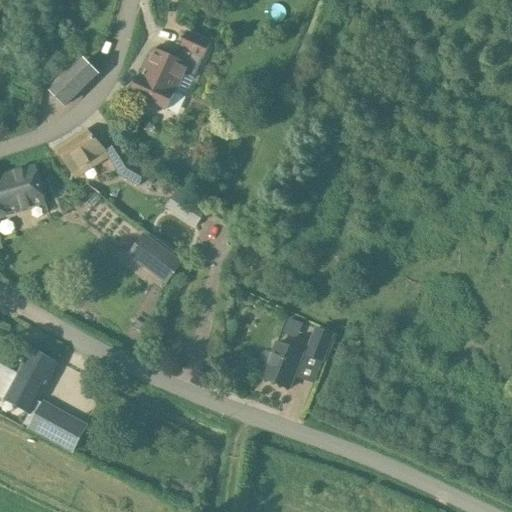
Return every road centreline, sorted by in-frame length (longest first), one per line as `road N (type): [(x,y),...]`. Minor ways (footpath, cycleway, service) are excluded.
road 1 (residential): [(477,511),(181,390),(41,319),(0,289)]
road 2 (unclassified): [(127,0),(103,93),(61,129),(0,150)]
